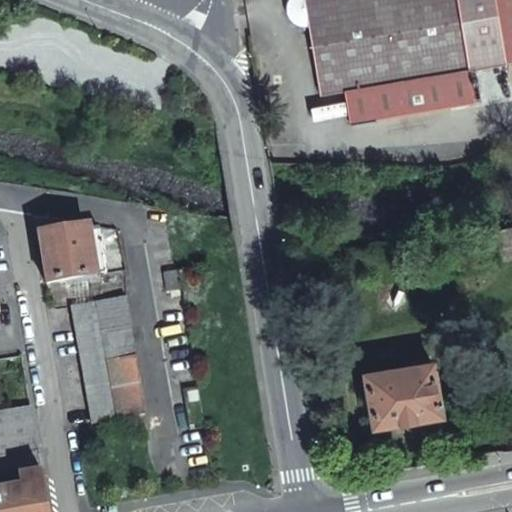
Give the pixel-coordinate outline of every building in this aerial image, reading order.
[(507,66),(496,0),(291,0),(290,2),(288,8),(288,12),(289,14),(290,18),(293,22),(296,24),(301,26),(307,27),(320,97),(344,93),(349,125),(474,105),(468,73),(507,66)] [(308,121),(341,116),(339,103),(306,107),(308,121)] [(88,227),(88,224),(65,227),(63,221),(36,217),(46,281),(94,272),(88,227)] [(98,226),(88,227),(94,272),(104,271),(98,226)] [(165,271),(168,291),(184,288),(181,268),(165,271)] [(115,417),(145,412),(126,297),(96,302),(115,417)] [(433,360),(365,372),(374,424),(442,412),(433,360)] [(0,511),(46,511),(34,432),(30,407),(0,410),(0,511)]
